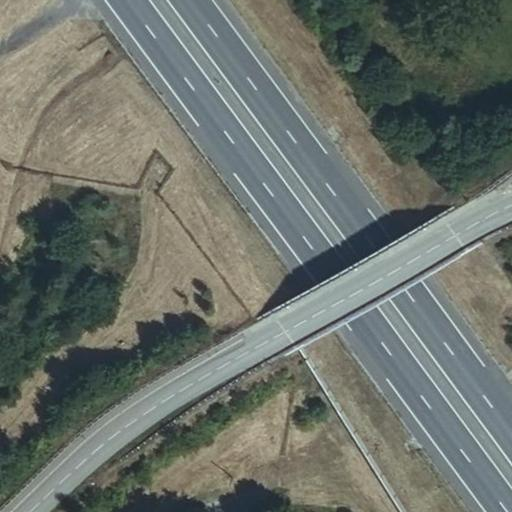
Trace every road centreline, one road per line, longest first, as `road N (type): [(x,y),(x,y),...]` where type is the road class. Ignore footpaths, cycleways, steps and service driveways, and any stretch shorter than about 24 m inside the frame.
road 1 (motorway): [(128,0),(509,511)]
road 2 (residential): [(39,511),(141,418),(455,240),(511,217)]
road 3 (motorway): [(511,433),(190,0)]
